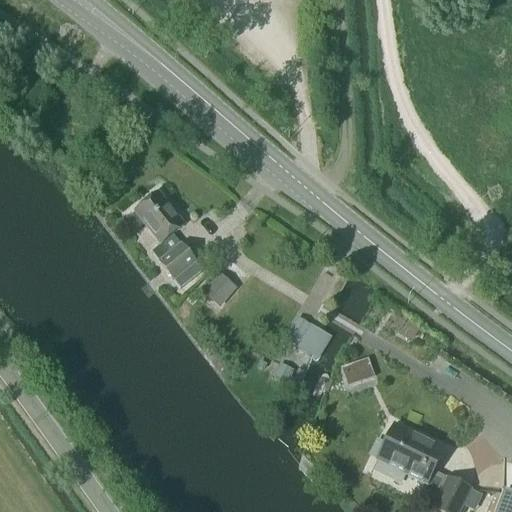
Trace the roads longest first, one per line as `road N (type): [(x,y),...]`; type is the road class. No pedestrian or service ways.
road 1 (track): [(449,304),(475,269),(482,242),(463,199),(410,129),(391,80),(384,0)]
road 2 (secondary): [(324,207),(74,0)]
road 3 (secondary): [(324,207),(511,353)]
road 4 (track): [(324,207),(347,158),(337,0)]
road 5 (tertiary): [(108,511),(0,365)]
